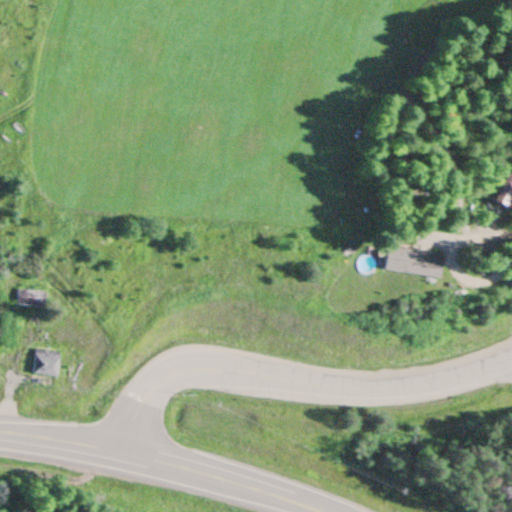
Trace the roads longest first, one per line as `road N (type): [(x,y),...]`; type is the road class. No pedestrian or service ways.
road 1 (secondary): [(126,456),(142,406),(181,369),(413,388),(511,361)]
road 2 (primary): [(313,511),(126,456),(0,433)]
